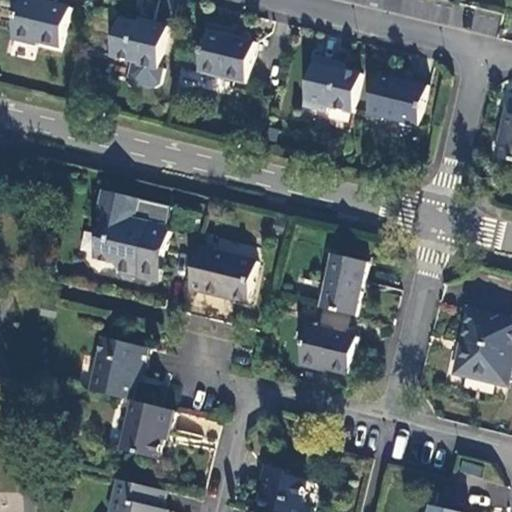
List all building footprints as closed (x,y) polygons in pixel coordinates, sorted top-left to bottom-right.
[(23,1),(15,38),(62,50),(72,11),(51,7),(51,8),(23,1)] [(470,28),(496,36),(502,15),(476,7),(470,28)] [(122,20),(113,58),(134,62),(130,78),(133,84),(154,89),(161,85),(164,69),(159,68),(169,28),(152,24),(152,27),(122,20)] [(256,46),(210,35),(199,81),(245,93),(256,46)] [(355,116),(364,77),(334,70),(336,65),(317,60),(307,109),(330,114),(331,111),(355,116)] [(379,79),(371,117),(420,129),(430,88),(408,83),(407,85),(379,79)] [(511,101),(509,101),(496,159),(511,162),(511,101)] [(176,208),(108,192),(103,212),(111,214),(100,259),(121,266),(125,272),(162,282),(168,259),(165,258),(168,250),(170,249),(174,233),(171,227),(176,208)] [(219,248),(204,245),(193,289),(252,304),(262,262),(219,252),(219,248)] [(323,308),(358,317),(371,264),(336,255),(323,308)] [(466,343),(511,354),(511,319),(474,310),(466,343)] [(360,339),(313,327),(304,363),(351,375),(360,339)] [(101,394),(136,402),(143,369),(148,370),(153,349),(108,337),(94,392),(101,394)] [(509,386),(511,373),(511,354),(466,343),(458,373),(509,386)] [(179,412),(164,409),(154,406),(136,402),(125,449),(164,459),(171,431),(174,432),(179,412)] [(313,511),(314,506),(304,505),(310,481),(294,478),(290,471),(269,465),(263,490),(269,491),(263,511),(313,511)] [(166,509),(171,493),(122,481),(114,511),(170,511),(171,510),(166,509)]
